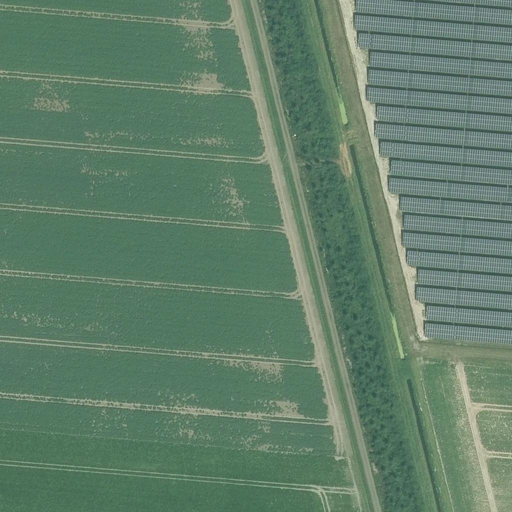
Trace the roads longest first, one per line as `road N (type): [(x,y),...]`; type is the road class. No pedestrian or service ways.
road 1 (track): [(373,511),(248,0)]
road 2 (track): [(303,0),(427,511)]
